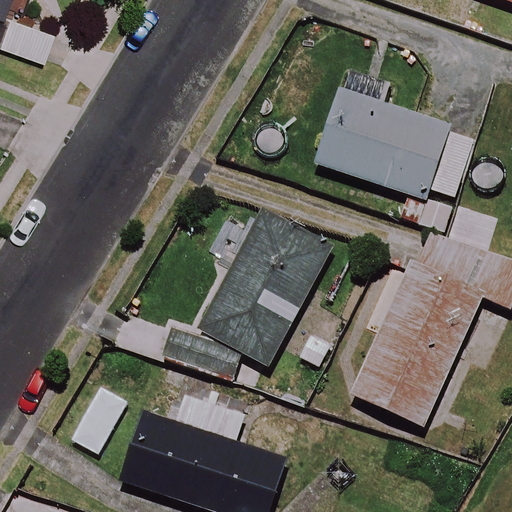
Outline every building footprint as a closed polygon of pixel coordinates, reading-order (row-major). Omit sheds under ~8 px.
[(0,0),(0,26),(10,0),(0,0)] [(392,89),(350,74),(317,167),(451,214),(476,144),(384,112),(392,89)] [(333,252),(264,216),(187,360),(256,397),(333,252)] [(511,308),(511,268),(428,231),(353,398),(424,431),(483,300),(510,312),(511,308)] [(271,511),(287,463),(145,417),(123,485),(207,511),(271,511)]
